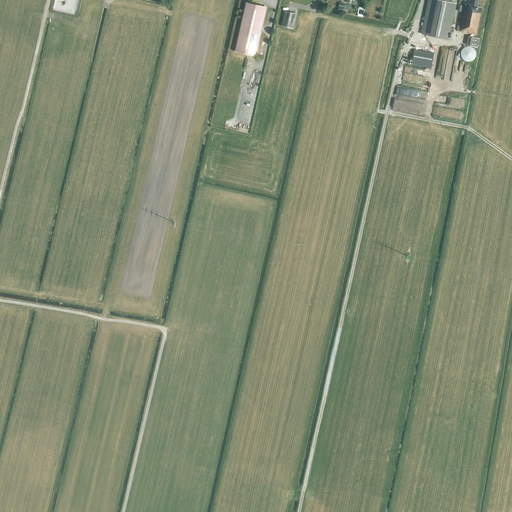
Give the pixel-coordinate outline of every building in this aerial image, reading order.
[(428,0),(421,34),(448,40),(455,4),(451,3),(451,0),(428,0)] [(482,7),(477,6),(478,0),(472,0),(473,1),(469,0),(466,0),(465,8),(464,8),(460,32),(461,32),(461,33),(462,33),(462,32),(464,33),(465,31),(469,32),(469,34),(477,35),(482,7)] [(255,56),(266,7),(246,3),(235,52),(255,56)] [(294,29),(297,14),(285,11),(282,26),(294,29)] [(480,39),(468,37),(466,45),(478,48),(480,39)] [(466,62),(472,62),(476,57),(476,51),(472,47),(466,47),(461,51),(461,57),(466,62)] [(431,69),(434,53),(414,49),(411,65),(431,69)]
